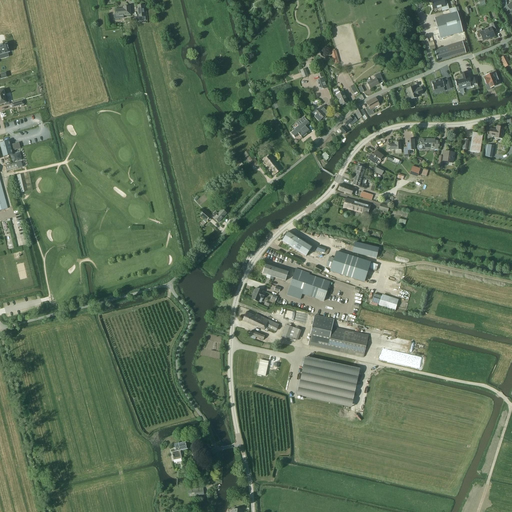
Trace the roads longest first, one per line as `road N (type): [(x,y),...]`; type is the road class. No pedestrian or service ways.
road 1 (unclassified): [(0,329),(167,285),(358,104),(434,69)]
road 2 (unclassified): [(239,445),(233,313),(262,249),(326,195),(371,136),(511,114)]
road 3 (track): [(45,511),(0,330)]
road 4 (track): [(511,404),(485,386),(366,360)]
road 5 (unknown): [(295,266),(349,287),(352,296),(341,307),(292,297),(287,288)]
